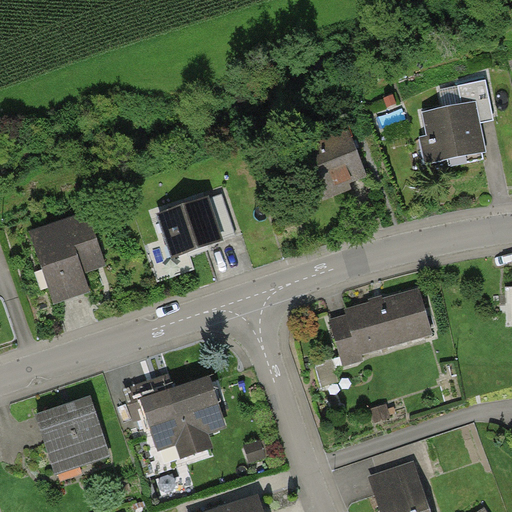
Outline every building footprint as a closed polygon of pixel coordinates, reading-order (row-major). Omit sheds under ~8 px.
[(465,108),(425,113),(429,137),(417,139),(422,168),(487,159),(483,125),(499,123),(493,84),(462,88),(465,108)] [(371,177),(354,134),(312,151),(329,194),(371,177)] [(215,199),(160,217),(174,256),(228,238),(215,199)] [(95,215),(33,239),(59,307),(98,292),(90,274),(114,265),(95,215)] [(421,298),(330,327),(342,365),(433,336),(421,298)] [(173,379),(125,395),(135,423),(146,419),(158,455),(177,449),(181,461),(214,450),(210,437),(235,429),(216,376),(177,390),(173,379)] [(97,401),(39,419),(56,474),(114,456),(97,401)] [(379,494),(384,511),(433,511),(424,481),(379,494)] [(272,511),(266,494),(214,511),(272,511)]
